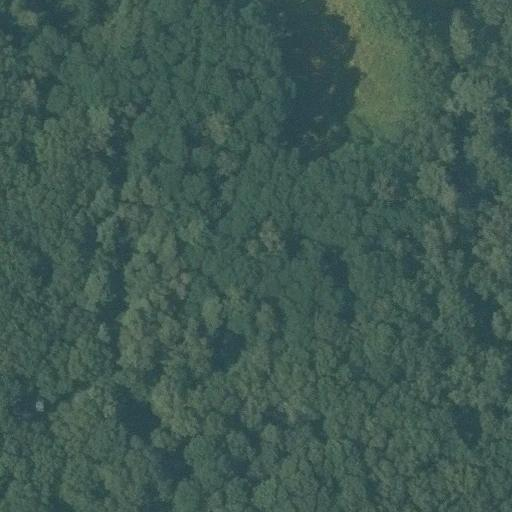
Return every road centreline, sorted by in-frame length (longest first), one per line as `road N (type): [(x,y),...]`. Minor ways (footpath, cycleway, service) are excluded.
road 1 (track): [(511,288),(76,433)]
road 2 (track): [(98,0),(76,433)]
road 3 (unclassified): [(69,511),(76,433),(0,448)]
